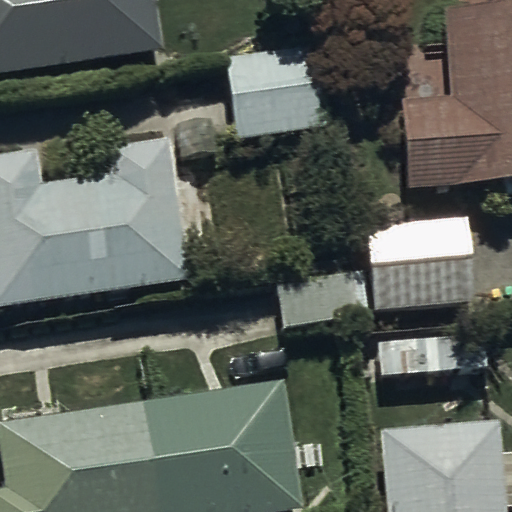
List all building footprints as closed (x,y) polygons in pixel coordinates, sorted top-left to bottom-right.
[(0,0),(0,89),(162,69),(153,0),(0,0)] [(445,113),(395,116),(400,207),(498,201),(499,211),(511,210),(511,0),(486,0),(487,19),(440,21),(445,113)] [(317,59),(225,69),(234,149),(325,140),(317,59)] [(31,166),(0,170),(0,322),(187,295),(166,157),(106,166),(110,194),(37,204),(31,166)] [(361,239),(368,324),(466,316),(458,230),(361,239)] [(357,284),(273,294),(278,340),(362,328),(357,284)] [(482,340),(371,345),(373,388),(484,383),(482,340)] [(291,511),(275,398),(0,439),(0,490),(2,505),(0,504),(0,511),(291,511)] [(496,511),(490,437),(372,445),(377,511),(496,511)]
